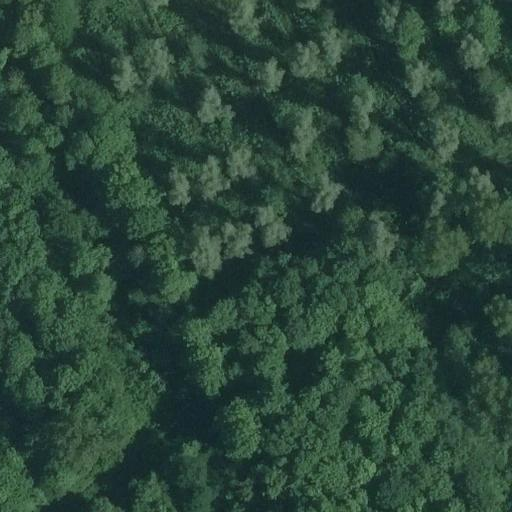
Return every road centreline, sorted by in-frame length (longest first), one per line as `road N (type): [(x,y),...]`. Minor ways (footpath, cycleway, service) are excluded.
road 1 (track): [(61,511),(185,428),(511,277)]
road 2 (track): [(511,152),(354,208)]
